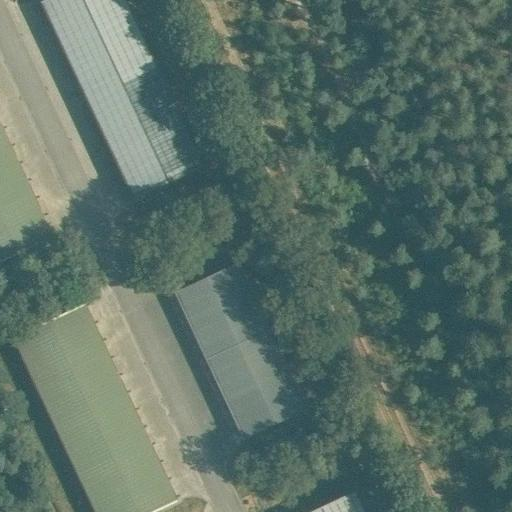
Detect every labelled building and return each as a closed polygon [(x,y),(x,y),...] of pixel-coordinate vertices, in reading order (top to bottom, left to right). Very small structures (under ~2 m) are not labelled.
[(132,199),(203,166),(126,0),(43,0),(40,1),(132,199)] [(0,261),(53,236),(0,123),(0,261)] [(236,263),(176,291),(244,437),(305,408),(236,263)] [(84,303),(12,336),(94,511),(151,511),(177,500),(84,303)] [(366,511),(357,490),(308,511),(366,511)]
